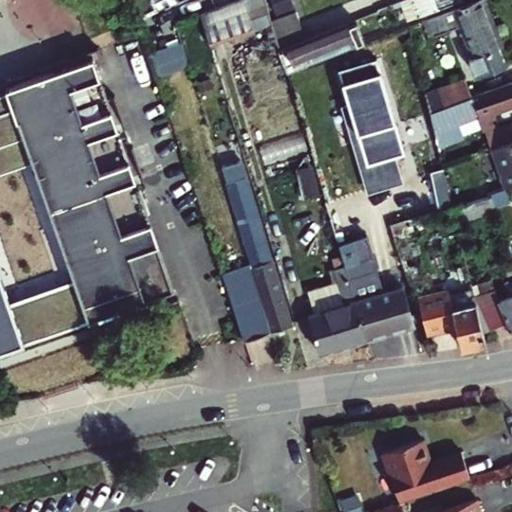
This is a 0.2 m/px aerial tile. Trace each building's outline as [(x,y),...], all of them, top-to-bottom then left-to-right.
[(245,0),(224,9),(198,20),(208,53),(269,34),(264,16),(259,0),(245,0)] [(439,6),(455,0),(391,0),(387,2),(390,9),(397,6),(402,18),(439,6)] [(475,0),(442,12),(423,18),(429,36),(454,27),(465,60),(463,60),(468,75),(471,75),(472,79),(501,68),(494,49),(499,48),(481,0),(475,0)] [(442,12),(475,0),(455,0),(439,6),(442,12)] [(297,33),(287,7),(264,16),(269,34),(272,42),(297,33)] [(287,66),(340,48),(350,45),(340,18),(297,33),(272,42),(279,63),(285,61),(287,66)] [(423,18),(416,21),(422,39),(429,36),(423,18)] [(182,42),(152,50),(159,73),(189,64),(182,42)] [(0,333),(29,323),(0,242),(0,147),(34,136),(98,314),(183,283),(99,49),(15,81),(24,105),(0,113),(0,333)] [(376,59),(339,70),(357,132),(349,134),(367,193),(403,183),(395,156),(405,153),(376,59)] [(281,69),(287,66),(285,61),(279,63),(281,69)] [(463,77),(424,90),(429,111),(470,96),(463,77)] [(429,111),(437,143),(438,145),(454,139),(453,136),(495,122),(491,110),(511,102),(511,81),(470,96),(429,111)] [(491,146),(511,138),(511,121),(485,131),(491,146)] [(264,163),(307,152),(302,133),(259,144),(264,163)] [(511,138),(491,146),(505,188),(511,185),(511,138)] [(315,165),(297,168),(303,198),(321,194),(315,165)] [(241,196),(229,200),(253,276),(273,343),(293,337),(268,259),(255,215),(247,218),(241,196)] [(354,303),(365,341),(414,325),(402,282),(396,284),(397,289),(368,298),(362,279),(368,277),(353,228),(333,235),(354,303)] [(463,348),(486,341),(483,328),(473,288),(465,255),(451,260),(458,284),(463,283),(465,290),(419,303),(430,340),(459,332),(463,348)] [(253,276),(228,284),(245,337),(249,350),(273,343),(253,276)] [(511,295),(498,302),(493,284),(473,288),(483,328),(508,322),(511,333),(511,295)] [(365,341),(354,303),(308,318),(319,356),(365,341)] [(423,435),(384,449),(401,498),(471,473),(462,446),(438,455),(437,457),(432,460),(423,435)] [(483,509),(478,494),(424,511),(479,511),(479,510),(483,509)]
